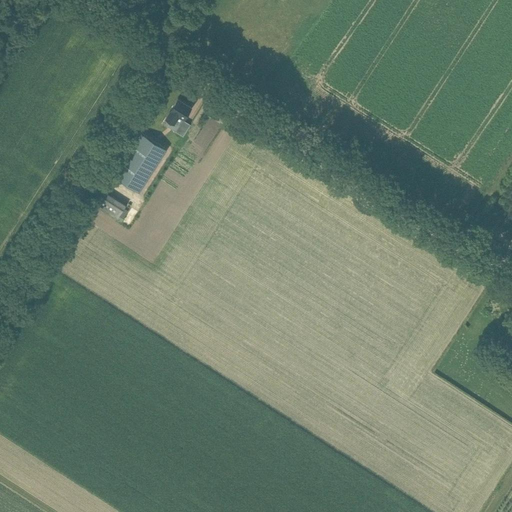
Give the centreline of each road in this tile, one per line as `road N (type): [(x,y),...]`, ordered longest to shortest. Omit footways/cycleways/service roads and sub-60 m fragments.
road 1 (unclassified): [(511,272),(159,48)]
road 2 (unclassified): [(0,308),(159,48)]
